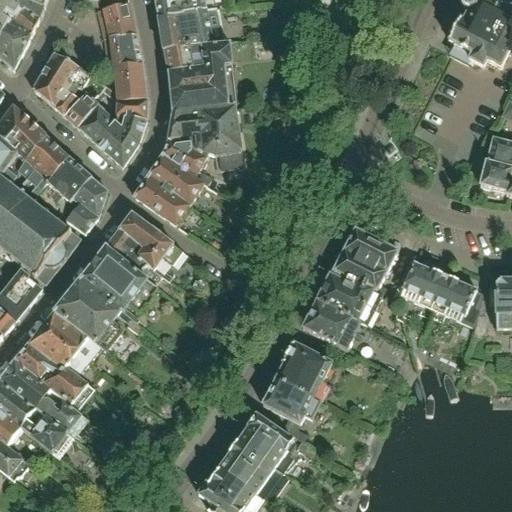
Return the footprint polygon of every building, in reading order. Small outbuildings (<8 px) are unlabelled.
[(0,0),(0,48),(12,27),(32,41),(40,24),(41,24),(45,14),(44,14),(8,0),(5,0),(6,0),(5,2),(0,0)] [(49,0),(8,0),(44,14),(49,0)] [(220,0),(203,0),(170,5),(157,8),(158,11),(160,24),(208,17),(219,15),(223,14),(220,0)] [(511,3),(511,4),(511,3),(509,2),(504,0),(477,0),(478,0),(476,3),(474,0),(472,0),(467,0),(464,2),(463,4),(463,7),(464,10),(467,12),(471,13),(465,24),(462,23),(461,24),(460,23),(458,26),(459,27),(451,42),(450,42),(449,45),(450,46),(450,47),(452,48),(453,48),(454,48),(453,51),(454,51),(450,60),(468,69),(469,66),(482,73),(486,65),(498,71),(497,72),(500,74),(501,73),(503,70),(502,70),(510,54),(511,55),(511,53),(511,3)] [(133,25),(130,9),(98,14),(101,28),(133,25)] [(223,48),(219,15),(208,17),(160,24),(166,56),(190,52),(214,49),(223,48)] [(137,42),(133,25),(101,28),(104,42),(124,42),(137,42)] [(0,63),(14,76),(32,41),(12,27),(0,48),(0,63)] [(141,56),(137,42),(124,42),(104,42),(105,47),(107,57),(114,56),(141,56)] [(237,108),(232,72),(229,47),(223,48),(214,49),(190,52),(192,62),(200,61),(201,67),(193,68),(193,74),(170,77),(174,118),(197,114),(234,108),(237,108)] [(193,68),(192,62),(190,52),(166,56),(167,63),(169,74),(170,77),(193,74),(193,68)] [(143,70),(142,62),(141,56),(114,56),(107,57),(109,71),(115,70),(143,70)] [(84,92),(90,81),(91,79),(80,72),(54,57),(54,58),(34,95),(48,107),(55,113),(78,87),(84,92)] [(145,84),(143,70),(115,70),(109,71),(109,72),(110,72),(112,85),(117,84),(145,84)] [(148,103),(145,84),(117,84),(121,105),(148,105),(148,103)] [(87,95),(84,92),(78,87),(55,113),(64,121),(87,95)] [(100,106),(87,95),(64,121),(78,134),(98,108),(99,109),(100,106)] [(511,100),(502,120),(511,125),(511,100)] [(148,126),(148,105),(121,105),(114,106),(114,117),(116,117),(117,119),(120,122),(133,124),(148,126)] [(92,146),(110,121),(104,116),(105,114),(99,109),(98,108),(78,134),(92,146)] [(243,172),(241,157),(234,108),(197,114),(200,141),(177,145),(178,151),(192,149),(193,152),(196,152),(197,154),(210,159),(215,160),(218,160),(220,175),(243,172)] [(0,141),(13,151),(30,126),(14,111),(0,129),(0,141)] [(200,141),(197,114),(174,118),(170,145),(177,145),(200,141)] [(123,173),(140,149),(148,126),(133,124),(129,125),(126,129),(123,127),(121,130),(110,121),(92,146),(123,173)] [(16,179),(46,141),(30,126),(13,151),(6,171),(7,171),(16,179)] [(0,253),(2,255),(1,256),(3,258),(5,256),(12,263),(11,264),(13,266),(14,264),(24,272),(23,274),(24,275),(26,273),(34,281),(33,282),(35,284),(36,282),(46,290),(57,277),(71,259),(71,258),(82,245),(72,236),(73,235),(71,233),(70,235),(61,228),(62,227),(60,225),(59,227),(50,219),(51,218),(49,216),(48,218),(40,211),(41,210),(39,208),(38,208),(33,203),(19,192),(24,185),(16,179),(10,186),(0,177),(0,174),(3,170),(6,172),(7,171),(6,171),(13,151),(0,141),(0,253)] [(36,200),(70,163),(46,141),(16,179),(24,185),(19,192),(33,203),(36,200)] [(511,147),(493,143),(486,167),(480,191),(506,198),(506,200),(511,201),(511,147)] [(200,174),(210,159),(197,154),(196,152),(193,152),(192,149),(178,151),(177,145),(170,145),(164,160),(163,160),(195,181),(208,189),(212,181),(200,174)] [(208,189),(195,181),(163,160),(150,180),(191,208),(204,189),(207,190),(208,189)] [(74,204),(93,183),(72,165),(70,163),(36,200),(61,221),(74,204)] [(191,208),(150,180),(134,202),(176,231),(191,208)] [(99,223),(108,196),(93,183),(74,204),(81,210),(98,224),(99,223)] [(86,240),(98,224),(81,210),(70,223),(72,224),(70,227),(86,240)] [(173,249),(174,248),(171,246),(171,247),(159,239),(160,238),(152,232),(152,233),(133,220),(134,219),(132,217),(130,220),(121,233),(120,233),(118,235),(119,236),(141,253),(139,256),(154,267),(174,282),(177,278),(162,267),(165,263),(173,268),(183,256),(173,249)] [(250,239),(261,223),(253,217),(242,234),(250,239)] [(377,297),(399,254),(355,232),(332,275),(334,277),(332,280),(355,291),(358,287),(377,297)] [(238,256),(250,239),(242,234),(230,251),(238,256)] [(150,285),(155,279),(149,274),(154,267),(139,256),(141,253),(119,236),(107,252),(148,284),(150,285)] [(140,322),(126,311),(130,307),(140,315),(145,309),(148,309),(155,300),(155,297),(158,292),(150,285),(148,284),(107,252),(83,284),(123,316),(133,324),(136,327),(140,322)] [(434,307),(446,279),(433,274),(433,275),(414,267),(402,294),(405,295),(402,301),(419,309),(422,302),(434,307)] [(0,308),(19,324),(43,295),(29,283),(30,282),(22,276),(0,302),(0,308)] [(383,300),(377,297),(358,287),(355,291),(332,280),(330,279),(317,305),(361,327),(367,331),(383,300)] [(465,321),(477,294),(458,286),(458,285),(446,279),(434,307),(446,312),(443,319),(460,326),(463,320),(465,321)] [(511,283),(500,284),(496,289),(496,292),(490,292),(490,310),(496,310),(496,335),(511,334),(511,283)] [(102,354),(107,358),(124,336),(114,328),(120,321),(130,329),(133,324),(123,316),(83,284),(56,316),(97,349),(102,354)] [(353,343),(361,327),(317,305),(310,318),(309,318),(301,332),(348,356),(355,343),(353,343)] [(234,309),(225,321),(235,328),(244,316),(234,309)] [(16,328),(0,314),(0,340),(3,343),(16,328)] [(102,354),(56,316),(29,350),(57,374),(61,370),(68,375),(79,384),(90,370),(102,354)] [(213,324),(229,336),(235,328),(225,321),(219,316),(213,324)] [(329,391),(322,387),(332,369),(294,349),(284,367),(285,368),(276,385),(320,408),(329,391)] [(79,384),(68,375),(61,370),(57,374),(29,350),(15,366),(79,416),(94,397),(79,384)] [(79,416),(15,366),(5,379),(4,379),(0,384),(0,385),(36,414),(44,420),(74,443),(89,424),(78,416),(79,416)] [(36,414),(0,385),(0,416),(21,433),(60,463),(75,443),(74,443),(44,420),(36,414)] [(311,425),(320,408),(276,385),(262,409),(300,429),(305,422),(311,425)] [(21,433),(0,416),(0,446),(22,464),(25,461),(10,450),(10,446),(21,433)] [(286,456),(294,446),(256,420),(248,431),(249,432),(239,446),(276,473),(283,478),(294,462),(286,456)] [(230,458),(219,473),(264,504),(283,478),(276,473),(239,446),(238,445),(230,457),(230,458)] [(22,464),(0,446),(0,475),(13,486),(16,482),(20,481),(28,471),(27,468),(22,464)] [(258,511),(264,504),(219,473),(209,489),(207,487),(199,499),(213,509),(210,511),(258,511)] [(13,486),(0,475),(0,477),(12,487),(13,486)] [(117,484),(107,497),(116,504),(126,492),(117,484)] [(100,499),(94,507),(100,511),(105,511),(110,507),(100,499)]
